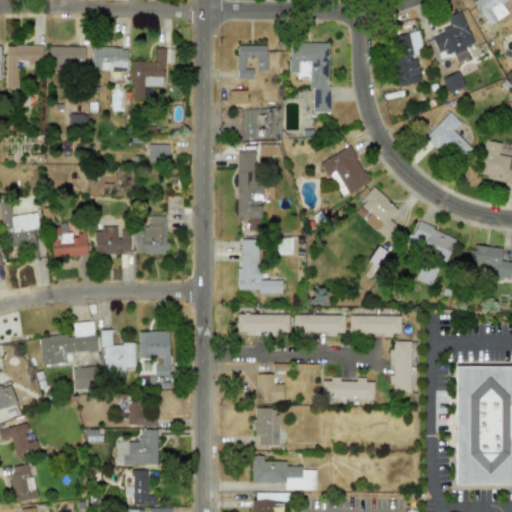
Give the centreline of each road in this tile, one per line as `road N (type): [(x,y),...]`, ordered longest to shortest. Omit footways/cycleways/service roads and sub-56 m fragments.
road 1 (tertiary): [(201,511),(202,0)]
road 2 (residential): [(0,4),(388,0)]
road 3 (residential): [(368,4),(363,84),(391,159),(438,200),(511,219)]
road 4 (residential): [(0,319),(78,307),(201,305)]
